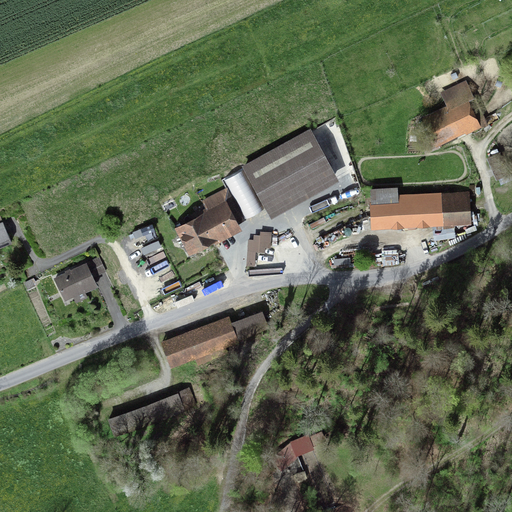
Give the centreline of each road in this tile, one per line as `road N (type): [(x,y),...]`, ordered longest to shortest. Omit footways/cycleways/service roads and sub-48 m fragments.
road 1 (residential): [(0,382),(222,290),(415,263),(511,208)]
road 2 (track): [(216,511),(232,414),(341,306),(345,274)]
road 3 (track): [(370,511),(411,476),(511,415)]
